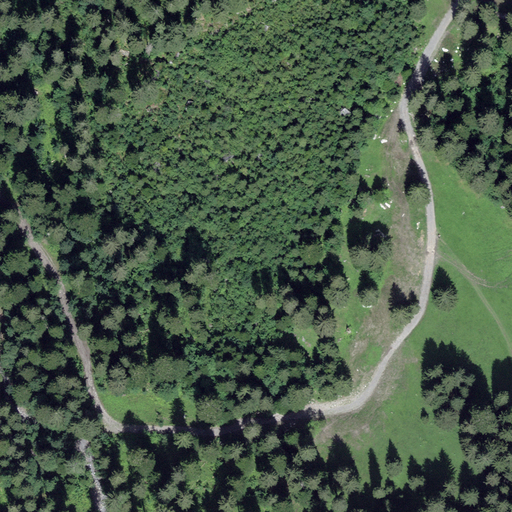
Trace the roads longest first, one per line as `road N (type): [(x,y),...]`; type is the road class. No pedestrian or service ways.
road 1 (track): [(112,425),(252,423),(360,393),(425,299),(430,201),(404,99),(462,0)]
road 2 (track): [(0,197),(40,249),(112,425)]
